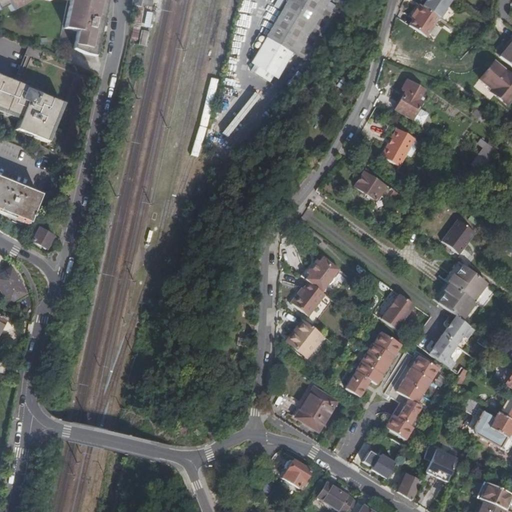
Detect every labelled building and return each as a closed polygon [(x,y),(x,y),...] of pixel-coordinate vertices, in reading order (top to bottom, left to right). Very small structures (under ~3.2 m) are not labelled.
[(67,0),(58,41),(73,44),(82,46),(81,52),(85,53),(94,56),(100,30),(95,28),(94,31),(92,30),(93,26),(97,24),(98,21),(102,21),(107,0),(0,0),(0,7),(7,3),(11,9),(27,0),(67,0)] [(253,72),(272,83),(281,66),(284,67),(293,52),(300,57),(310,62),(307,68),(312,71),(316,65),(322,70),(356,11),(343,3),(338,0),(290,0),(253,64),(256,66),(253,72)] [(343,0),(343,3),(356,11),(362,0),(343,0)] [(427,0),(422,8),(438,18),(439,19),(451,0),(427,0)] [(424,38),(438,18),(419,6),(410,18),(412,20),(407,26),(424,38)] [(100,30),(102,21),(98,21),(97,24),(93,26),(92,30),(94,31),(95,28),(100,30)] [(506,48),(499,57),(511,67),(511,41),(509,40),(504,46),(506,48)] [(53,120),(74,64),(29,45),(14,83),(0,77),(0,110),(5,113),(6,111),(15,114),(14,115),(20,118),(15,129),(44,140),(46,133),(47,133),(50,127),(49,126),(52,119),(53,120)] [(511,82),(511,75),(494,61),(490,65),(511,82)] [(508,104),(511,98),(511,82),(490,65),(479,79),(490,87),(489,89),(508,104)] [(277,102),(287,110),(295,100),(310,80),(300,72),(284,92),(285,93),(277,102)] [(401,90),(402,92),(404,93),(397,105),(394,110),(412,120),(418,109),(422,102),(418,100),(424,90),(406,81),(401,90)] [(242,106),(235,101),(224,116),(230,121),(222,133),(229,138),(260,98),(253,92),(242,106)] [(404,93),(402,92),(396,104),(397,105),(404,93)] [(427,115),(418,109),(412,120),(421,125),(427,115)] [(391,144),(390,143),(382,158),(400,167),(407,155),(414,140),(415,139),(397,129),(391,141),(393,142),(391,144)] [(52,174),(57,160),(0,137),(0,210),(29,222),(39,196),(43,198),(47,188),(49,189),(54,174),(52,174)] [(483,147),(471,165),(481,173),(488,164),(494,157),(499,152),(481,139),(478,143),(483,147)] [(419,143),(414,140),(407,155),(412,157),(419,143)] [(378,198),(386,186),(364,172),(354,187),(376,201),(376,200),(378,202),(380,199),(378,198)] [(458,221),(443,242),(460,255),(476,234),(458,221)] [(53,235),(39,227),(37,230),(31,241),(45,249),(53,235)] [(311,268),(309,268),(308,269),(306,272),(309,275),(305,279),(308,282),(321,291),(323,288),(326,284),(330,283),(334,279),(333,275),(338,269),(322,256),(319,261),(316,259),(313,262),(314,265),(311,268)] [(476,298),(481,291),(487,283),(458,262),(452,270),(456,274),(455,277),(453,275),(450,278),(447,283),(449,284),(444,292),(445,293),(444,296),(439,292),(433,300),(451,314),(462,321),(475,303),(473,302),(476,298)] [(306,267),(300,275),(301,276),(302,277),(306,272),(308,269),(306,267)] [(11,268),(0,274),(0,290),(8,304),(26,293),(11,268)] [(444,280),(446,282),(439,292),(444,296),(445,293),(444,292),(449,284),(447,283),(450,278),(453,275),(455,277),(456,274),(452,270),(447,277),(444,280)] [(299,293),(298,292),(290,302),(308,317),(322,298),(325,295),(323,293),(321,291),(308,282),(303,288),(299,293)] [(330,304),(333,301),(332,300),(328,297),(325,295),(322,298),(330,304)] [(382,320),(397,331),(415,306),(399,295),(395,300),(390,307),(382,320)] [(437,332),(457,346),(465,335),(470,339),(476,332),(462,321),(451,314),(437,332)] [(289,343),(292,345),(308,324),(306,323),(289,343)] [(310,359),(326,338),(308,324),(292,345),(310,359)] [(402,344),(381,332),(374,343),(372,343),(355,370),(356,371),(346,388),(360,396),(370,379),(377,384),(402,344)] [(424,350),(452,370),(457,363),(449,357),(457,346),(437,332),(424,350)] [(439,368),(418,356),(396,392),(409,399),(398,418),(393,415),(385,428),(406,440),(414,428),(410,426),(421,407),(417,405),(439,368)] [(468,372),(463,369),(453,387),(458,389),(468,372)] [(511,369),(508,370),(503,377),(505,382),(507,383),(506,384),(511,388),(511,369)] [(307,389),(318,396),(321,391),(317,389),(319,385),(312,381),(307,389)] [(319,431),(335,406),(318,396),(307,389),(297,405),(298,406),(293,415),(319,431)] [(338,402),(321,391),(318,396),(335,406),(338,402)] [(511,421),(506,418),(503,416),(468,396),(461,409),(473,417),(475,415),(478,421),(474,427),(475,433),(508,452),(511,445),(511,421)] [(511,399),(503,416),(506,418),(511,407),(511,399)] [(388,443),(403,452),(405,448),(390,439),(388,443)] [(429,462),(424,473),(446,484),(457,460),(427,446),(421,459),(429,462)] [(371,469),(386,478),(395,464),(380,455),(371,469)] [(117,462),(110,460),(107,473),(114,475),(117,462)] [(292,461),(290,460),(285,468),(287,469),(282,478),(300,489),(310,471),(292,460),(292,461)] [(405,477),(398,492),(412,501),(421,481),(404,473),(402,476),(405,477)] [(328,503),(341,511),(352,511),(358,503),(326,483),(318,497),(328,503)] [(484,501),(505,511),(507,511),(511,500),(511,494),(487,484),(481,499),(480,500),(484,501)] [(259,500),(261,501),(265,503),(268,493),(262,491),(259,500)] [(326,506),(328,503),(318,497),(316,500),(326,506)] [(479,511),(504,511),(505,511),(484,501),(479,511)] [(358,503),(352,511),(373,511),(371,510),(372,508),(366,504),(365,506),(358,502),(358,503)]
